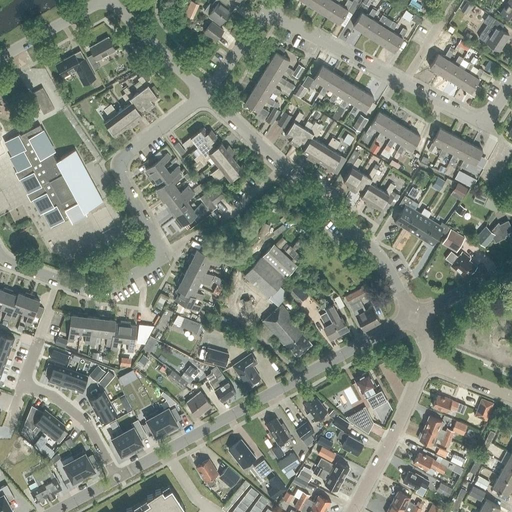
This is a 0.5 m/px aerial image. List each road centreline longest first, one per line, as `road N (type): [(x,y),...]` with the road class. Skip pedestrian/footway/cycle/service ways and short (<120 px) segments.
road 1 (tertiary): [(116,478),(412,316)]
road 2 (residential): [(204,96),(119,165),(159,246),(154,264),(107,291),(59,282)]
road 3 (residential): [(412,316),(381,257),(204,96)]
road 4 (residential): [(511,84),(484,125),(266,12)]
road 5 (residential): [(116,478),(85,422),(25,384),(59,282)]
road 6 (residential): [(352,511),(418,377),(436,363)]
road 7 (residential): [(204,96),(109,0)]
